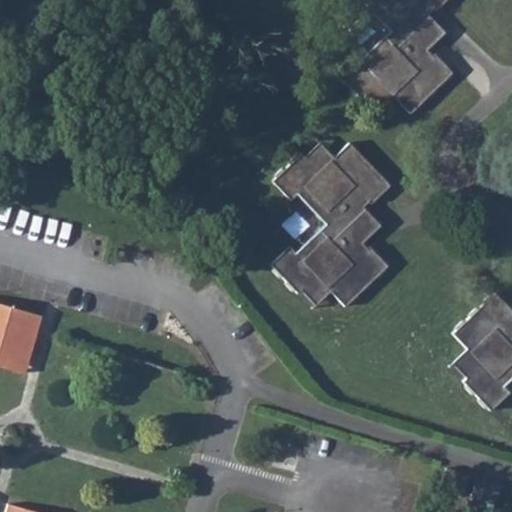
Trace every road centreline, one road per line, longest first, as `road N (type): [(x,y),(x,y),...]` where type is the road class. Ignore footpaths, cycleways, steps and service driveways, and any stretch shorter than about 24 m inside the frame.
road 1 (residential): [(245,384),(183,302),(0,250)]
road 2 (residential): [(245,384),(511,469)]
road 3 (residential): [(200,511),(222,425),(245,384)]
